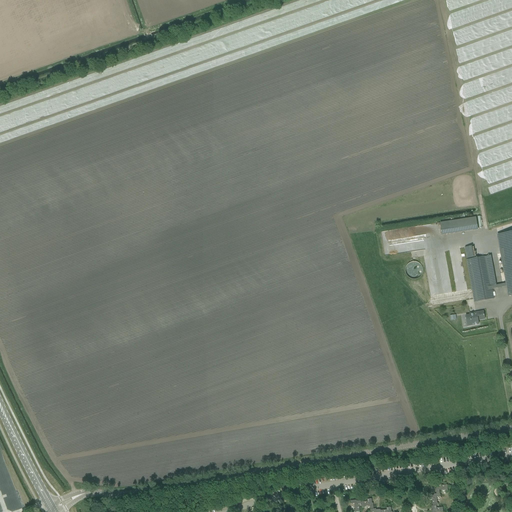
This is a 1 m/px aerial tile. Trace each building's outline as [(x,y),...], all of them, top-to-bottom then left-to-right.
[(506,284),(492,286),(492,289),(507,286),(507,290),(509,297),(511,295),(511,232),(498,235),(506,284)] [(492,289),(492,286),(486,256),(467,260),(474,303),(494,299),(492,289)] [(423,271),(423,270),(423,268),(422,266),(421,265),(420,264),(419,263),(418,262),(416,262),(414,262),(413,262),(412,262),(410,263),(409,264),(408,265),(408,266),(407,268),(407,270),(407,271),(408,273),(409,274),(409,275),(411,276),(412,277),(414,277),(415,277),(416,277),(418,277),(419,276),(420,275),(421,274),(422,273),(423,271)] [(470,314),(470,315),(465,316),(467,327),(479,324),(478,320),(480,320),(485,319),(483,311),(470,314)] [(436,488),(436,494),(440,494),(439,491),(445,490),(445,491),(448,491),(447,485),(441,486),(441,484),(436,484),(437,488),(436,488)] [(436,506),(439,506),(438,503),(437,504),(437,498),(440,497),(440,494),(436,494),(434,494),(434,495),(429,496),(430,500),(432,500),(433,506),(436,506)] [(367,502),(361,502),(361,506),(361,508),(364,508),(364,507),(369,506),(370,510),(373,509),(373,503),(372,504),(371,499),(367,499),(367,502)] [(359,511),(359,506),(361,506),(361,502),(361,501),(356,502),(356,501),(350,501),(350,504),(354,504),(354,510),(353,510),(353,511),(359,511)]
